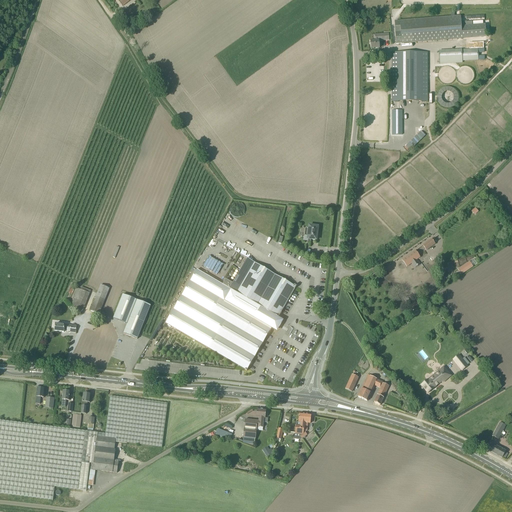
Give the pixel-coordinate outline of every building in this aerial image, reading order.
[(396,44),(453,40),(486,38),(485,24),(461,26),(460,16),(395,21),(396,44)] [(371,41),(371,49),(379,48),(379,41),(389,40),(389,34),(374,35),(374,41),(371,41)] [(477,60),(477,48),(462,49),(438,50),(439,64),(462,63),(462,61),(477,60)] [(391,52),(391,101),(424,101),(427,101),(427,64),(427,52),(391,52)] [(455,109),(459,90),(441,86),(436,105),(455,109)] [(305,228),(304,236),(308,236),(307,239),(308,239),(308,242),(310,243),(311,239),(316,240),(317,235),(318,232),(318,227),(309,226),(309,228),(305,228)] [(422,245),(426,250),(435,244),(431,239),(427,242),(422,245)] [(415,251),(402,260),(407,267),(412,263),(415,268),(417,266),(417,267),(418,266),(420,264),(416,260),(420,257),(415,251)] [(462,274),(473,267),(469,261),(458,269),(462,274)] [(240,283),(242,283),(236,293),(197,270),(165,324),(245,370),(247,371),(248,369),(271,328),(275,330),(282,319),(278,317),(283,309),(295,289),(296,287),(294,285),(254,262),(248,273),(243,270),(239,277),(239,279),(239,280),(239,281),(240,282),(240,283)] [(399,271),(388,279),(392,284),(403,276),(399,271)] [(110,289),(101,285),(90,311),(100,315),(110,289)] [(83,312),(90,293),(91,290),(81,287),(80,290),(78,289),(71,308),(83,312)] [(127,324),(123,334),(137,339),(150,306),(122,294),(113,319),(127,324)] [(421,296),(409,304),(412,308),(424,301),(421,296)] [(70,332),(75,333),(77,326),(56,324),(55,331),(64,332),(64,330),(70,331),(70,332)] [(468,366),(459,354),(452,360),(461,371),(468,366)] [(450,374),(444,367),(420,385),(426,393),(450,374)] [(345,389),(352,392),(359,377),(352,374),(345,389)] [(375,385),(381,388),(383,383),(383,382),(377,380),(377,379),(368,375),(358,397),(367,401),(375,385)] [(381,388),(374,403),(380,405),(389,386),(383,383),(381,388)] [(45,389),(37,388),(35,408),(39,408),(40,397),(44,398),(45,389)] [(70,392),(63,391),(62,400),(61,406),(65,407),(66,400),(69,400),(70,392)] [(90,403),(91,394),(83,393),(81,414),(86,414),(87,403),(90,403)] [(105,434),(0,420),(0,493),(53,500),(54,487),(86,491),(89,463),(91,463),(90,470),(113,473),(113,472),(117,473),(118,461),(114,461),(115,450),(114,450),(115,442),(162,448),(168,404),(110,396),(105,434)] [(54,399),(46,398),(45,408),(53,409),(54,399)] [(255,441),(256,437),(257,427),(263,428),(264,422),(263,422),(263,418),(265,418),(266,410),(257,409),(256,417),(259,417),(258,421),(245,420),(243,437),(244,438),(244,440),(255,441)] [(294,438),(300,439),(301,438),(300,436),(302,435),(303,434),(304,431),(303,431),(305,414),(302,414),(302,413),(301,413),(300,414),(299,414),(298,422),(296,422),(295,426),(296,426),(295,434),(294,434),(294,438)] [(303,434),(302,435),(300,436),(301,438),(302,439),(303,438),(304,439),(306,437),(305,437),(307,435),(305,433),(306,433),(306,431),(307,431),(308,423),(310,423),(311,415),(310,415),(310,414),(308,414),(308,415),(305,414),(303,431),(304,431),(303,434)] [(80,428),(81,416),(73,415),(72,427),(80,428)] [(500,422),(492,436),(498,439),(505,426),(500,422)] [(230,432),(232,427),(226,424),(223,429),(230,432)] [(215,435),(225,438),(226,436),(231,438),(232,434),(217,429),(215,435)] [(490,442),(487,446),(486,449),(502,458),(502,457),(505,458),(507,455),(504,453),(505,451),(490,442)] [(262,450),(267,457),(272,454),(271,452),(273,451),(271,448),(269,450),(267,447),(262,450)]
